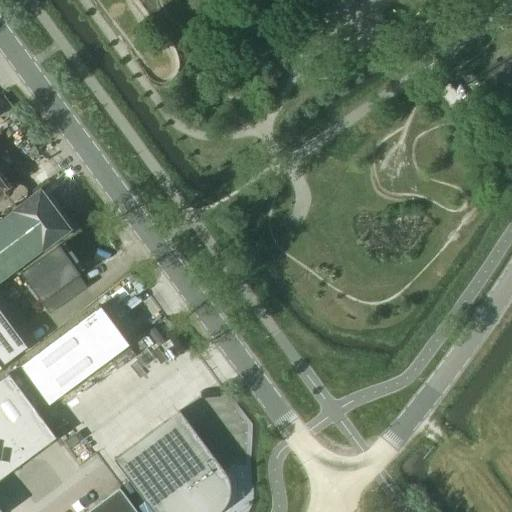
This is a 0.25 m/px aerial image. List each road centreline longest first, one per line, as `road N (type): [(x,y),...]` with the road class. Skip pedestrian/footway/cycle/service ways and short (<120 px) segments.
road 1 (unclassified): [(340,495),(0,35)]
road 2 (tertiary): [(340,495),(422,405),(511,280)]
